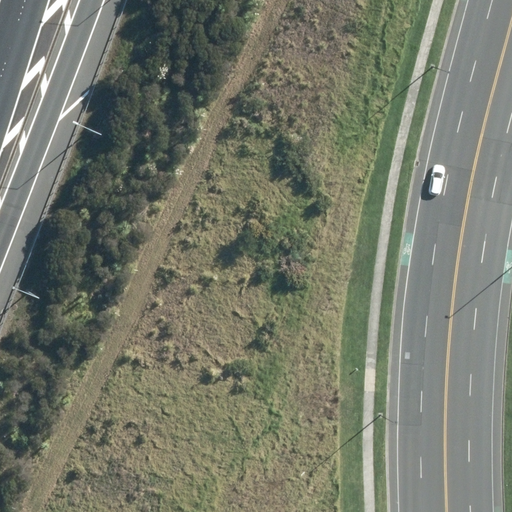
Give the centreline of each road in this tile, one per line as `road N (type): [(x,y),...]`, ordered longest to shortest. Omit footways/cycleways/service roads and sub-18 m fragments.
road 1 (secondary): [(511,17),(470,184),(445,380),(447,511)]
road 2 (motorway): [(94,0),(0,232)]
